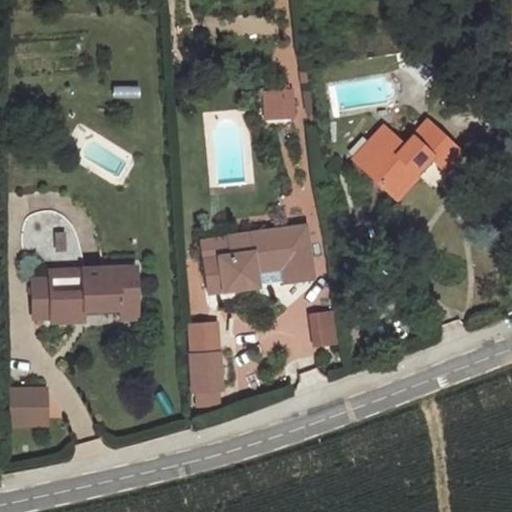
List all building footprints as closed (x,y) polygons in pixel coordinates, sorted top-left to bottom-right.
[(269,91),(271,116),(291,115),(289,89),(269,91)] [(388,133),(359,167),(392,196),(426,156),(433,162),(443,170),(459,152),(424,120),(402,145),(388,133)] [(392,196),(399,202),(433,162),(426,156),(392,196)] [(253,271),(281,268),(284,282),(313,279),(306,224),(230,234),(232,253),(205,256),(207,276),(222,274),(224,290),(255,286),(253,271)] [(85,308),(121,306),(134,305),(132,268),(81,270),(82,276),(50,278),(51,317),(51,322),(75,321),(75,308),(85,308)] [(207,276),(209,291),(224,290),(222,274),(207,276)] [(51,317),(50,278),(29,278),(31,318),(51,317)] [(134,319),(134,305),(121,306),(122,319),(134,319)] [(75,321),(85,321),(85,308),(75,308),(75,321)] [(332,311),(311,313),(316,344),(336,341),(332,311)] [(188,325),(189,355),(217,353),(216,324),(188,325)] [(217,353),(189,355),(191,390),(195,389),(216,389),(219,388),(217,353)] [(44,388),(11,389),(12,425),(45,424),(44,388)] [(195,389),(195,404),(216,404),(216,389),(195,389)]
